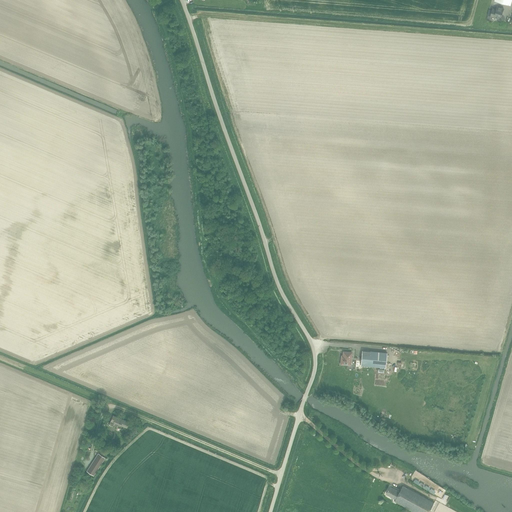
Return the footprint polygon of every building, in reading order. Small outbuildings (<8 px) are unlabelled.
[(493,9),(490,16),(501,19),(504,9),(497,7),(496,10),(493,9)] [(362,350),(361,365),(386,368),(387,353),(362,350)] [(351,365),(352,352),(343,352),(343,356),(341,356),(341,364),(351,365)] [(113,415),(109,425),(113,427),(115,423),(127,428),(129,422),(113,415)] [(98,453),(86,471),(94,476),(105,458),(98,453)] [(390,486),(387,494),(396,499),(395,501),(414,511),(428,511),(434,503),(434,502),(403,486),(400,492),(390,486)]
